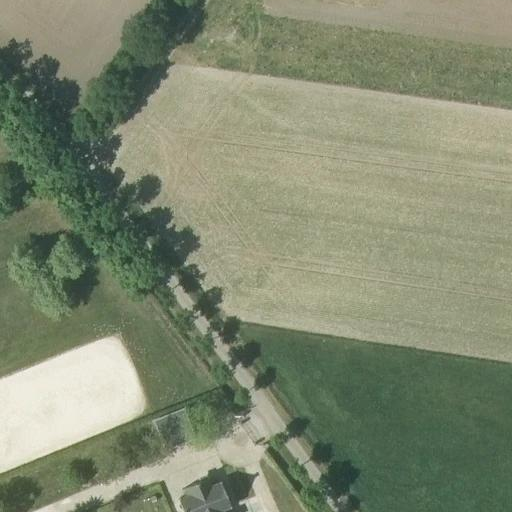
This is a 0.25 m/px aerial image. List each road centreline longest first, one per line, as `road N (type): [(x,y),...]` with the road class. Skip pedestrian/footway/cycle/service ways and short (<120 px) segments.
road 1 (unclassified): [(339,511),(79,159),(0,70)]
road 2 (track): [(209,0),(112,149),(79,159)]
